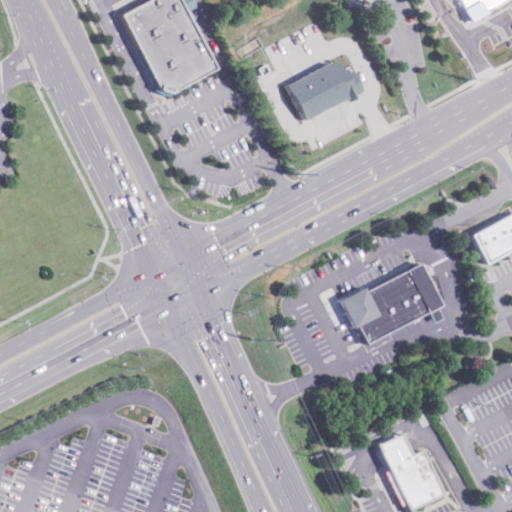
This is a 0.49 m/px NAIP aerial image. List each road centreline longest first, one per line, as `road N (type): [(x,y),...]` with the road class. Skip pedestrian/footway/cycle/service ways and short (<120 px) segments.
road 1 (secondary): [(189,267),(227,274),(511,120)]
road 2 (trunk): [(189,267),(59,14)]
road 3 (trunk): [(297,511),(189,267)]
road 4 (secondary): [(416,131),(217,236),(189,267)]
road 5 (trunk): [(156,285),(261,511)]
road 6 (trunk): [(66,88),(156,285)]
road 7 (secondary): [(0,371),(156,285)]
